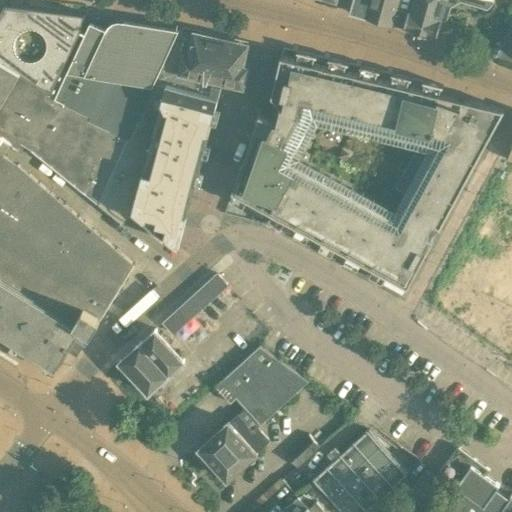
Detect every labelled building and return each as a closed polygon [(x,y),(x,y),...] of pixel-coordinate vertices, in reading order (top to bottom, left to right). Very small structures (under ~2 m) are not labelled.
[(352,0),(350,10),(350,12),(436,37),(446,0),(488,0),(494,2),(494,0),(352,0)] [(22,5),(12,4),(0,22),(0,61),(52,92),(82,29),(84,13),(22,5)] [(178,28),(84,13),(82,29),(52,92),(49,97),(91,116),(89,120),(128,140),(155,81),(179,28),(178,28)] [(182,29),(179,28),(155,81),(218,97),(222,81),(242,85),(246,68),(242,67),(246,48),(247,44),(182,29)] [(370,275),(374,277),(383,282),(386,274),(408,286),(434,238),(425,233),(432,219),(440,226),(504,108),(464,99),(462,100),(451,97),(451,96),(441,93),(443,85),(423,80),(421,88),(410,86),(412,77),(392,72),(390,81),(378,78),(380,70),(360,65),(358,73),(347,70),(349,62),(329,57),(327,66),(315,63),(317,55),(297,50),(295,58),(281,55),(272,94),(277,101),(268,117),(259,111),(254,127),(255,127),(232,190),(234,192),(230,199),(243,206),(248,199),(272,212),(268,220),(281,227),(285,219),(298,226),(294,233),(306,241),(311,233),(323,240),(319,247),(332,254),(336,247),(348,253),(345,261),(352,265),(357,268),(361,260),(367,264),(374,267),(370,275)] [(52,92),(0,61),(0,137),(10,144),(18,149),(21,143),(32,150),(98,204),(128,140),(89,120),(91,116),(49,97),(52,92)] [(213,118),(218,97),(155,81),(128,140),(98,204),(123,223),(133,210),(146,219),(149,215),(153,218),(169,230),(180,217),(184,202),(190,204),(213,118)] [(4,155),(10,144),(0,137),(0,324),(43,351),(59,362),(69,346),(79,352),(134,263),(18,164),(4,155)] [(511,168),(506,180),(505,179),(500,188),(501,188),(499,192),(497,191),(492,201),(494,202),(485,219),(483,218),(477,228),(479,229),(470,247),(468,246),(463,255),(465,256),(456,273),(457,273),(453,278),(450,276),(431,301),(459,321),(483,339),(508,357),(511,359),(511,168)] [(174,333),(228,284),(220,275),(217,272),(163,321),(165,323),(174,333)] [(149,392),(150,391),(185,360),(157,329),(155,328),(119,360),(149,392)] [(236,396),(246,407),(239,414),(238,413),(230,420),(229,419),(199,446),(228,479),(258,451),(257,450),(269,438),(258,426),(261,423),(309,380),(260,345),(254,350),(216,385),(231,402),(236,396)] [(341,511),(363,511),(368,508),(405,474),(407,472),(420,459),(378,429),(372,425),(367,429),(364,426),(330,457),(333,460),(312,480),(341,511)] [(284,451),(296,464),(319,443),(307,430),(284,451)] [(490,469),(458,446),(452,453),(439,472),(446,478),(460,487),(442,511),(511,511),(511,493),(510,496),(497,487),(499,484),(486,474),(490,469)] [(414,485),(415,485),(410,491),(428,503),(446,478),(439,472),(429,465),(414,485)] [(298,494),(278,511),(326,511),(316,501),(310,507),(298,494)]
